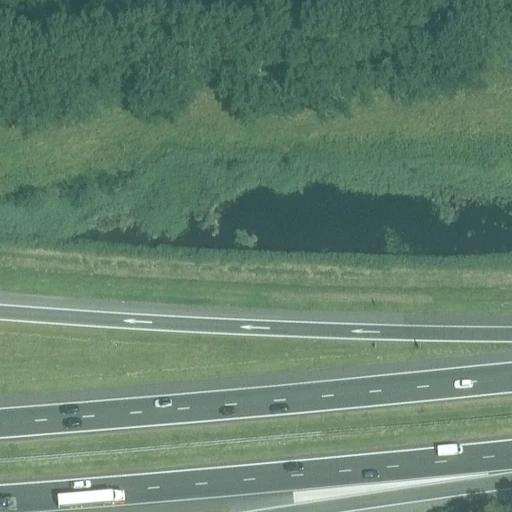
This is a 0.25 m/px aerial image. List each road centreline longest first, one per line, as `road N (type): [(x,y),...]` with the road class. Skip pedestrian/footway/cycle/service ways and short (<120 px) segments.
road 1 (motorway): [(511,381),(0,431)]
road 2 (motorway): [(0,505),(511,460)]
road 3 (motorway): [(511,337),(0,313)]
road 4 (motorway): [(320,511),(511,470)]
